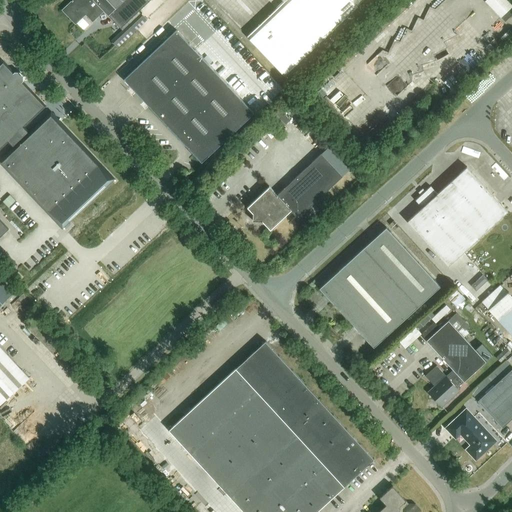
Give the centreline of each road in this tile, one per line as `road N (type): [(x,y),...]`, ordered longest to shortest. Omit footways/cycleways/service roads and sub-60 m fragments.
road 1 (residential): [(267,296),(0,13)]
road 2 (unknown): [(0,325),(88,414),(98,414),(244,271)]
road 3 (residential): [(465,511),(267,296)]
road 4 (residential): [(267,296),(470,116)]
road 5 (unknown): [(89,107),(190,26),(271,107)]
road 6 (unknown): [(173,196),(96,264),(14,181)]
road 7 (unknown): [(438,0),(363,71),(397,107),(433,100)]
road 8 (unknown): [(433,100),(491,34),(495,18),(484,0)]
